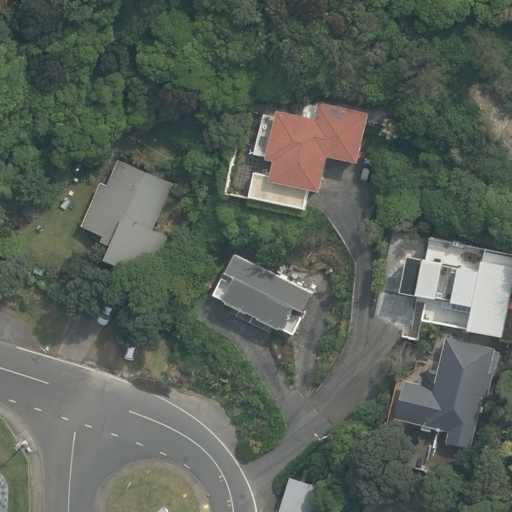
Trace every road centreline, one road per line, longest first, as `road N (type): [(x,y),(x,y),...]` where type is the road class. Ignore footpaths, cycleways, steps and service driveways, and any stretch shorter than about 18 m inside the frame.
road 1 (residential): [(77,387),(182,430),(208,452),(233,511)]
road 2 (residential): [(77,387),(75,511)]
